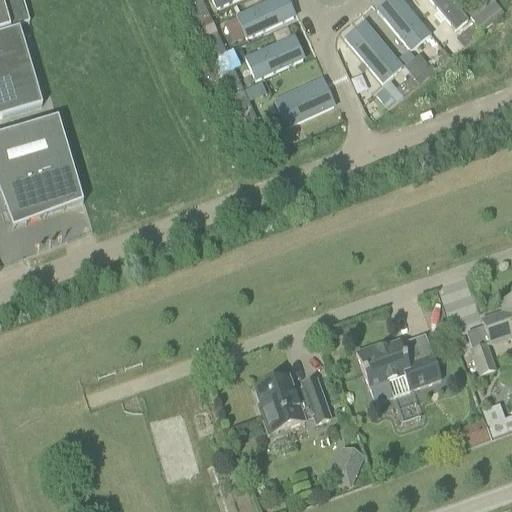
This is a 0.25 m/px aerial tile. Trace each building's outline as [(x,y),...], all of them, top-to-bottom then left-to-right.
[(0,0),(0,34),(9,32),(28,26),(20,0),(0,0)] [(199,0),(198,0),(194,0),(187,3),(196,24),(207,19),(199,0)] [(209,0),(216,13),(244,0),(209,0)] [(447,0),(425,0),(455,34),(468,23),(447,0)] [(488,0),(465,20),(472,28),(480,37),(491,28),(503,17),(497,10),(488,0)] [(432,45),(399,5),(380,21),(414,60),(432,45)] [(231,30),(239,47),(287,25),(280,9),(231,30)] [(207,19),(196,24),(204,39),(214,35),(207,19)] [(343,41),(382,87),(403,70),(364,23),(343,41)] [(480,37),(472,28),(455,42),(463,51),(480,37)] [(18,33),(0,37),(0,121),(40,109),(18,33)] [(224,55),(214,35),(204,39),(213,60),(224,55)] [(303,63),(296,46),(241,71),(249,88),(303,63)] [(424,68),(432,77),(449,63),(441,53),(424,68)] [(224,55),(213,60),(220,76),(231,71),(232,73),(239,70),(231,54),(225,57),(224,55)] [(417,59),(403,71),(410,79),(418,88),(432,77),(424,68),(417,59)] [(241,92),(231,71),(220,76),(230,97),(241,92)] [(418,88),(410,79),(393,93),(401,102),(401,103),(418,88)] [(324,82),(274,105),(287,134),(338,111),(324,82)] [(388,87),(375,98),(388,114),(401,102),(393,93),(388,87)] [(257,128),(248,107),(237,112),(246,133),(257,128)] [(276,120),(267,124),(270,130),(272,134),(280,130),(276,120)] [(80,207),(82,207),(56,122),(0,138),(0,193),(3,192),(12,225),(79,205),(80,207)] [(261,135),(265,144),(274,140),(270,130),(261,135)] [(511,301),(500,306),(504,318),(498,320),(497,318),(481,324),(489,348),(511,340),(511,341),(511,301)] [(374,349),(355,356),(368,393),(373,407),(391,401),(408,395),(440,384),(431,359),(406,368),(398,346),(376,353),(374,349)] [(471,355),(480,381),(496,376),(487,350),(471,355)] [(301,389),(302,393),(293,397),(287,381),(270,387),(266,385),(259,388),(257,392),(253,393),(259,409),(256,410),(267,439),(303,426),(302,424),(312,421),(315,428),(329,423),(315,384),(301,389)] [(479,413),(489,443),(511,434),(511,428),(508,418),(502,420),(497,407),(479,413)] [(482,424),(460,433),(467,451),(489,443),(482,424)] [(340,451),(336,460),(357,469),(361,460),(340,451)]
